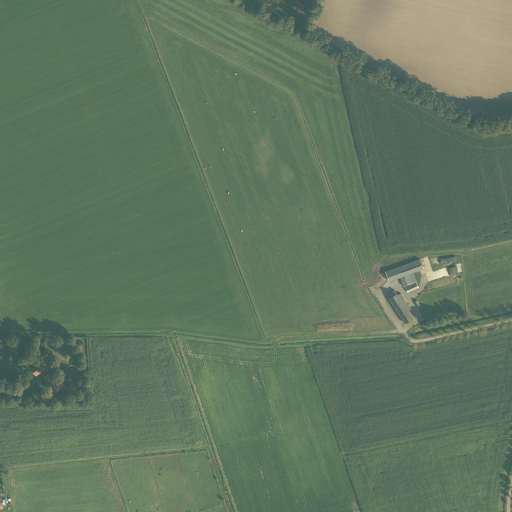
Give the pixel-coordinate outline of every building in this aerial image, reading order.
[(417,282),(413,273),(424,269),(420,259),(386,272),(389,281),(400,277),(404,287),(405,286),(408,293),(419,288),(416,282),(417,282)] [(450,269),(452,275),(461,271),(459,265),(450,269)] [(387,295),(390,300),(398,295),(397,294),(394,290),(391,292),(387,295)] [(400,293),(398,295),(390,300),(405,324),(413,319),(408,312),(411,310),(400,293)] [(35,357),(46,350),(44,347),(33,355),(35,357)] [(35,376),(45,369),(41,363),(31,369),(35,376)] [(55,382),(49,373),(43,377),(54,393),(56,391),(56,390),(63,385),(59,380),(55,382)]
